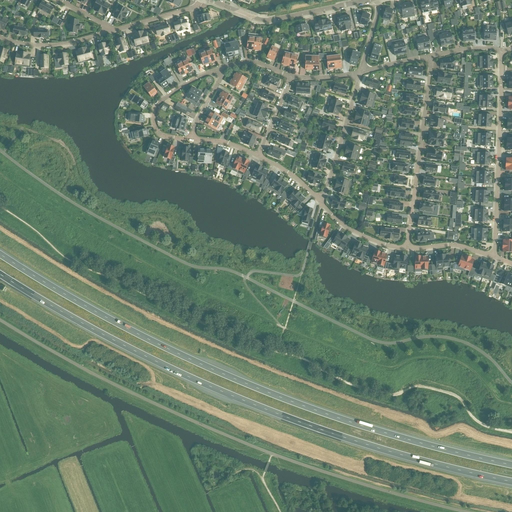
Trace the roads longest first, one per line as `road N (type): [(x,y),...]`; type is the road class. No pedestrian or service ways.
road 1 (track): [(0,205),(78,266),(374,390),(433,386),(476,420),(511,432)]
road 2 (trunk): [(511,464),(256,388),(170,350),(0,254)]
road 3 (trunk): [(0,274),(245,401),(511,481)]
road 4 (residential): [(501,51),(492,256)]
road 5 (residential): [(429,56),(406,247)]
road 6 (residential): [(207,0),(264,21),(371,0)]
road 7 (residential): [(321,203),(360,72)]
road 8 (residential): [(191,139),(158,132),(154,108),(221,68)]
